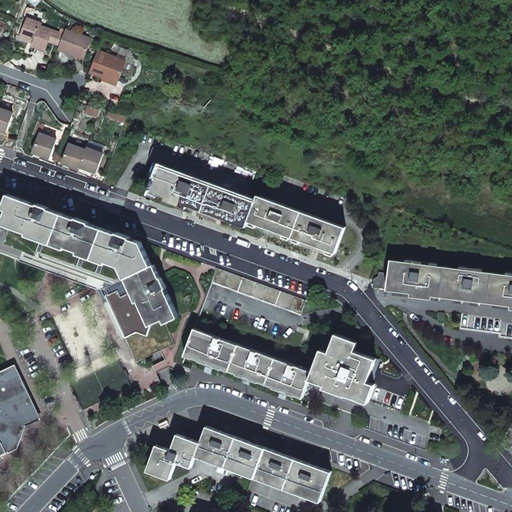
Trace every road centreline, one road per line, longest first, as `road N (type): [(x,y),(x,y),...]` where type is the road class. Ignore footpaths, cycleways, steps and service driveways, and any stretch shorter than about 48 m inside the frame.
road 1 (residential): [(480,443),(352,288),(0,162)]
road 2 (residential): [(104,439),(202,395),(455,484)]
road 3 (unknown): [(367,306),(511,322)]
road 4 (residential): [(89,449),(31,322)]
